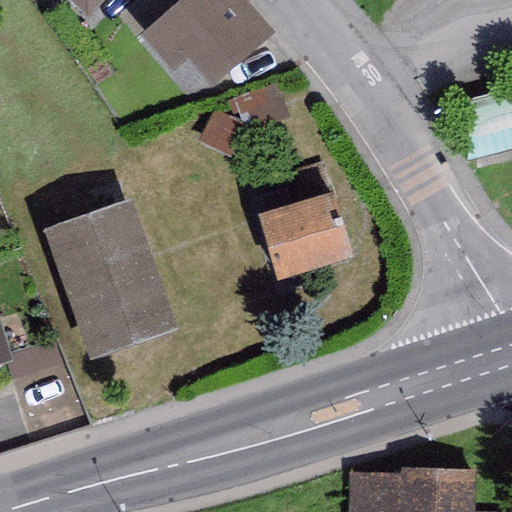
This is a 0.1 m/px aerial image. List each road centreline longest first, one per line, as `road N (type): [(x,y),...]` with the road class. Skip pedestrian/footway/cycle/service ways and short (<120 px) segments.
road 1 (primary): [(509,356),(13,511)]
road 2 (residential): [(296,0),(380,107),(485,294),(509,356)]
